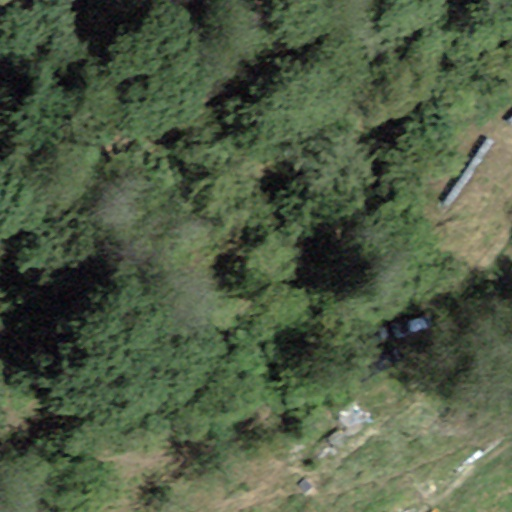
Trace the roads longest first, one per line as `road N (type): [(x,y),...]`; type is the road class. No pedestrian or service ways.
road 1 (track): [(0,248),(148,144),(243,48),(327,0)]
road 2 (track): [(511,246),(445,331),(465,343),(511,311)]
